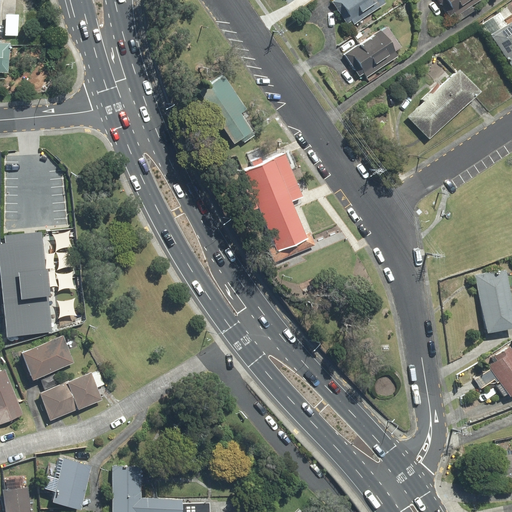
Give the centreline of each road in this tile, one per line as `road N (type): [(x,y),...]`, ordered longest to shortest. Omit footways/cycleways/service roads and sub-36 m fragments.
road 1 (residential): [(379,210),(410,285),(430,411),(423,454),(408,475)]
road 2 (residential): [(0,453),(87,431),(236,336)]
road 3 (primary): [(236,336),(170,233),(112,105)]
road 4 (residential): [(224,0),(379,210)]
road 5 (primary): [(142,97),(217,247),(264,315)]
road 6 (primary): [(264,315),(408,475)]
road 7 (primary): [(378,496),(236,336)]
road 8 (residential): [(511,125),(379,210)]
